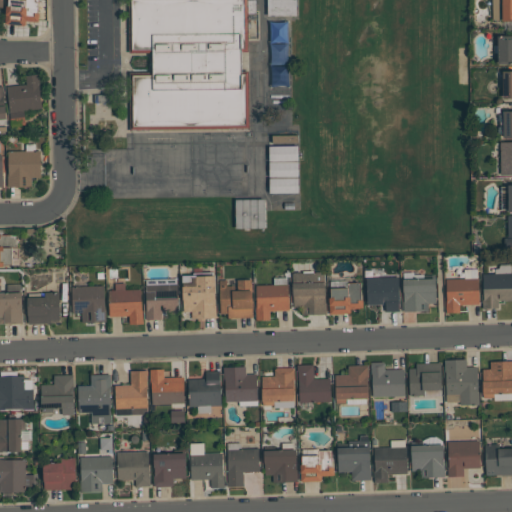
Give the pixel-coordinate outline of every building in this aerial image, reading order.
[(26,25),(26,21),(38,22),(38,0),(6,0),(6,24),(26,25)] [(131,129),(247,128),(247,74),(241,74),(241,50),(248,50),(247,0),(129,0),(129,52),(153,52),(153,76),(131,76),(131,129)] [(296,0),(267,0),(268,16),(296,16),(296,0)] [(511,0),(492,0),(492,20),(511,19),(511,0)] [(511,35),(498,35),(497,64),(511,64),(511,35)] [(511,98),(511,71),(503,71),(503,98),(511,98)] [(25,75),(25,85),(8,86),(9,111),(41,109),(40,74),(25,75)] [(511,110),(503,111),(503,138),(511,138),(511,110)] [(500,176),(511,175),(511,141),(499,142),(500,176)] [(269,161),(298,161),(298,146),(269,146),(269,161)] [(41,178),(41,151),(8,151),(8,187),(32,187),(32,178),(41,178)] [(298,162),(269,162),(269,177),(298,177),(298,162)] [(298,178),(269,178),(269,193),(299,193),(298,178)] [(266,228),(265,199),(235,199),(235,229),(266,228)] [(13,247),(0,246),(0,267),(1,268),(1,264),(13,265),(13,247)] [(499,301),(511,300),(511,265),(495,265),(495,274),(484,274),(483,309),(499,309),(499,301)] [(446,279),(447,313),(460,313),(460,305),(479,304),(478,269),(464,269),(464,279),(446,279)] [(293,306),(308,305),(308,314),(326,314),(325,273),(293,273),(293,306)] [(385,312),(400,312),(399,277),(367,278),(367,305),(385,304),(385,312)] [(177,279),(145,280),(147,320),(162,319),(162,313),(178,312),(177,279)] [(253,316),(252,279),(237,280),(237,285),(220,286),(221,317),(253,316)] [(404,312),(429,311),(428,304),(436,304),(436,279),(403,279),(404,312)] [(330,314),(352,314),(352,309),(362,308),(361,281),(329,282),(330,314)] [(141,289),(125,290),(125,283),(115,284),(115,290),(109,290),(110,317),(129,316),(129,324),(142,324),(141,289)] [(289,311),(289,284),(256,285),(257,320),(270,320),(270,311),(289,311)] [(105,322),(104,285),(72,286),(72,313),(82,313),(82,323),(105,322)] [(22,324),(22,292),(0,292),(0,317),(0,323),(22,324)] [(59,292),(47,292),(47,297),(27,297),(28,324),(60,323),(59,292)] [(446,403),(459,402),(459,406),(479,406),(478,367),(467,367),(466,359),(445,360),(446,403)] [(511,361),(490,362),(490,369),(483,369),(483,399),(496,398),(496,395),(511,394),(511,361)] [(372,397),(405,396),(404,369),(384,370),(384,362),(371,362),(372,397)] [(314,364),(298,365),(299,403),(331,401),(330,378),(314,379),(314,364)] [(441,364),(409,365),(409,397),(441,396),(441,364)] [(335,399),(347,399),(347,401),(368,401),(367,365),(348,366),(348,375),(335,375),(335,399)] [(257,374),(246,374),(246,366),(224,367),(225,402),(240,401),(240,402),(258,402),(257,374)] [(262,376),(262,407),(295,407),(294,367),(274,368),(274,376),(262,376)] [(184,403),(184,377),(164,377),(164,369),(150,369),(151,404),(184,403)] [(147,370),(130,371),(131,385),(115,385),(116,415),(148,414),(147,370)] [(198,413),(211,413),(211,406),(221,405),(220,371),(206,371),(206,378),(189,379),(189,406),(198,406),(198,413)] [(74,375),(54,375),(54,384),(41,385),(41,403),(62,402),(62,415),(74,415),(74,375)] [(111,423),(110,375),(90,375),(91,385),(78,386),(78,413),(91,413),(91,424),(111,423)] [(0,410),(34,409),(33,376),(0,377),(0,410)] [(0,452),(23,452),(22,418),(0,418),(0,452)] [(407,474),(406,440),(390,440),(390,447),(374,448),(375,483),(388,482),(388,474),(407,474)] [(448,442),(448,476),(464,476),(463,468),(480,468),(480,441),(448,442)] [(223,453),(204,453),(204,443),(190,444),(191,480),(211,479),(211,488),(224,488),(223,453)] [(259,449),(241,448),(241,443),(228,443),(227,487),(244,487),(244,472),(259,472),(259,449)] [(421,478),(445,477),(444,444),(411,446),(411,470),(421,470),(421,478)] [(511,474),(511,448),(498,448),(498,444),(485,444),(486,475),(511,474)] [(370,447),(337,447),(338,472),(351,472),(351,481),(371,480),(370,447)] [(265,476),(272,475),(272,482),(297,482),(296,449),(264,450),(265,476)] [(301,482),(322,481),(322,476),(333,476),(332,449),(300,450),(301,482)] [(135,480),(135,486),(150,486),(149,451),(117,452),(118,480),(135,480)] [(186,478),(186,453),(153,454),(154,487),(173,486),(173,479),(186,478)] [(112,484),(112,456),(80,457),(81,492),(102,492),(102,484),(112,484)] [(76,489),(75,458),(63,458),(64,462),(43,463),(44,490),(76,489)] [(0,459),(0,483),(1,493),(25,492),(25,487),(35,486),(35,475),(26,475),(25,459),(0,459)]
